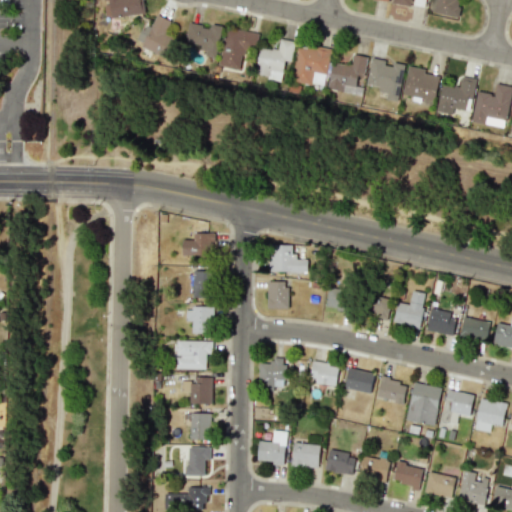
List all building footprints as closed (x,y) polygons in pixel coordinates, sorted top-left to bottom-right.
[(144,14),(142,0),(102,0),(103,1),(108,0),(110,17),(144,14)] [(452,0),(428,0),(426,11),(458,17),(460,3),(453,2),(452,0)] [(177,40),(163,34),(169,20),(155,15),(149,28),(142,25),(134,44),(169,58),(177,40)] [(216,56),(221,28),(188,23),(185,42),(200,45),(198,53),(216,56)] [(258,33),(227,27),(218,65),(241,70),(245,49),(254,51),(258,33)] [(291,62),(294,41),(279,39),(278,50),(258,47),(255,74),(267,75),(266,79),(282,81),(284,61),(291,62)] [(297,45),(291,80),(323,87),(330,51),(297,45)] [(365,84),(379,87),(378,92),(386,93),(385,99),(396,101),(404,64),(392,62),(392,63),(370,59),(365,84)] [(439,76),(424,73),(424,69),(407,66),(402,95),(434,100),(439,76)] [(475,79),(461,77),(458,88),(440,86),(436,111),(452,114),(453,108),(469,111),(475,79)] [(471,122),(485,124),(485,122),(505,126),(511,86),(495,84),(494,94),(476,91),(471,122)] [(181,255),(212,256),(213,233),(193,232),(193,239),(181,239),(181,255)] [(306,259),(293,259),(293,245),(268,245),(269,272),(307,271),(306,259)] [(192,296),(206,296),(206,270),(192,269),(192,296)] [(286,308),(287,281),(266,280),(266,308),(286,308)] [(343,309),(346,290),(328,287),(325,306),(343,309)] [(375,318),(387,320),(390,291),(370,289),(367,311),(376,312),(375,318)] [(419,327),(425,293),(411,290),(409,304),(397,302),(393,322),(419,327)] [(191,332),(211,333),(212,307),(185,307),(185,320),(191,320),(191,332)] [(453,311),(429,309),(426,331),(451,334),(453,311)] [(488,321),(462,318),(460,336),(486,339),(488,321)] [(493,345),(511,347),(511,325),(496,323),(493,345)] [(212,341),(175,340),(175,368),(205,369),(206,352),(211,352),(212,341)] [(283,357),(271,357),(271,363),(258,363),(258,389),(273,390),(273,386),(282,386),(283,357)] [(336,384),(337,365),(311,362),(310,381),(336,384)] [(373,373),(348,367),(343,388),(369,393),(373,373)] [(211,377),(194,376),(194,381),(180,381),(180,391),(189,391),(189,403),(211,403),(211,377)] [(402,403),(406,382),(380,377),(376,397),(402,403)] [(406,421),(434,425),(440,387),(412,383),(406,421)] [(454,426),(458,414),(468,416),(473,396),(447,389),(439,422),(454,426)] [(501,426),(506,404),(480,397),(473,429),(489,432),(491,423),(501,426)] [(189,439),(209,439),(210,413),(189,412),(189,439)] [(257,441),(256,460),(271,461),(271,464),(283,465),(285,431),(272,430),(271,441),(257,441)] [(291,466),(318,467),(319,444),(292,442),(291,466)] [(186,475),(208,475),(208,447),(186,447),(186,475)] [(351,474),(354,454),(328,450),(324,470),(351,474)] [(385,481),(388,459),(362,456),(359,478),(385,481)] [(391,482),(417,488),(422,467),(396,461),(391,482)] [(485,502),(488,474),(461,471),(458,500),(485,502)] [(453,484),(442,482),(442,479),(428,476),(424,492),(450,498),(453,484)] [(491,506),(511,509),(511,487),(494,485),(491,506)] [(187,486),(187,493),(164,493),(164,508),(206,508),(206,487),(187,486)]
